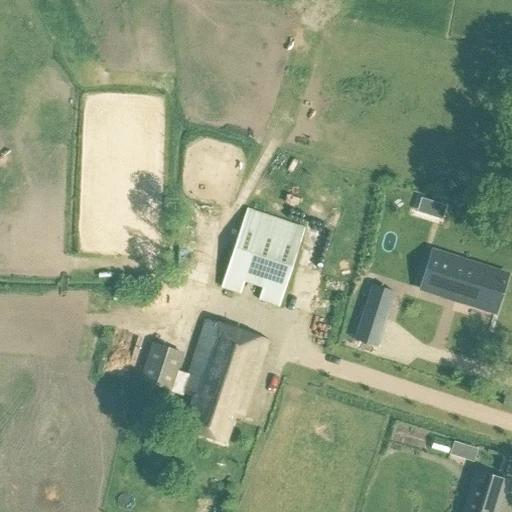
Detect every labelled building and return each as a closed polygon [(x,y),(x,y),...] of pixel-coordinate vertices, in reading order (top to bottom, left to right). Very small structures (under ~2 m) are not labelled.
[(281,301),(304,230),(246,211),(221,288),(240,294),(243,284),(261,290),(258,300),(279,307),(281,301)] [(431,252),(420,290),(446,298),(449,291),(496,306),(493,313),(495,314),(508,276),(431,252)] [(372,286),(363,314),(384,321),(394,293),(372,286)] [(140,380),(181,394),(191,397),(180,431),(222,445),(233,413),(242,416),(267,341),(205,320),(187,376),(176,372),(182,355),(153,345),(140,380)] [(500,405),(509,407),(511,397),(503,395),(500,405)] [(496,511),(497,511),(506,481),(475,471),(465,502),(462,511),(496,511)] [(436,501),(449,506),(458,478),(445,474),(436,501)]
